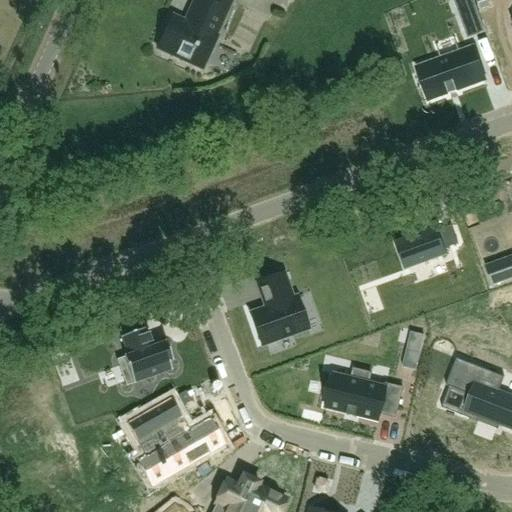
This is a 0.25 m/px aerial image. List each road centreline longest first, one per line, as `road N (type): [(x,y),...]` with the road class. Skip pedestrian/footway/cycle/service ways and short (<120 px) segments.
road 1 (residential): [(511,488),(256,425),(186,241)]
road 2 (residential): [(186,241),(511,124)]
road 3 (residential): [(0,308),(186,241)]
road 4 (tertiary): [(0,175),(79,0)]
